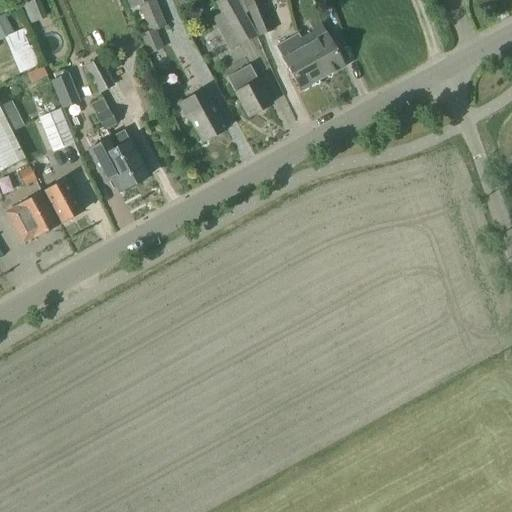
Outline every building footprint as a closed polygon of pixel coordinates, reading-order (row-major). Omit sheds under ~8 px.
[(40,6),(37,0),(21,0),(26,11),(40,6)] [(126,0),(130,8),(148,0),(126,0)] [(220,15),(238,46),(257,36),(245,15),(236,0),(220,0),(218,2),(224,13),(220,15)] [(243,0),(248,11),(259,36),(273,31),(260,0),(243,0)] [(268,0),(278,35),(298,29),(290,0),(268,0)] [(313,0),(319,11),(332,6),(330,0),(313,0)] [(301,41),(321,79),(343,66),(319,22),(311,27),(314,33),(301,41)] [(31,31),(13,37),(27,73),(44,66),(31,31)] [(275,47),(299,91),(321,79),(301,41),(297,35),(275,47)] [(85,67),(98,92),(114,84),(101,58),(85,67)] [(249,65),(226,77),(247,117),(270,105),(249,65)] [(33,70),(34,85),(51,84),(50,69),(33,70)] [(52,80),(62,108),(79,101),(68,74),(52,80)] [(224,129),(212,107),(205,94),(202,88),(176,102),(186,121),(190,119),(201,141),(224,129)] [(91,104),(97,116),(108,111),(101,98),(91,104)] [(51,155),(73,146),(57,111),(36,120),(51,155)] [(108,111),(97,116),(105,130),(115,125),(108,111)] [(0,168),(23,157),(0,113),(0,168)] [(122,172),(111,178),(118,192),(149,176),(131,141),(128,143),(124,134),(106,143),(122,172)] [(122,172),(106,143),(89,152),(105,182),(111,178),(122,172)] [(16,174),(23,187),(35,181),(28,168),(16,174)] [(42,194),(58,225),(83,211),(67,181),(42,194)] [(58,225),(42,194),(5,213),(21,243),(33,237),(58,225)]
